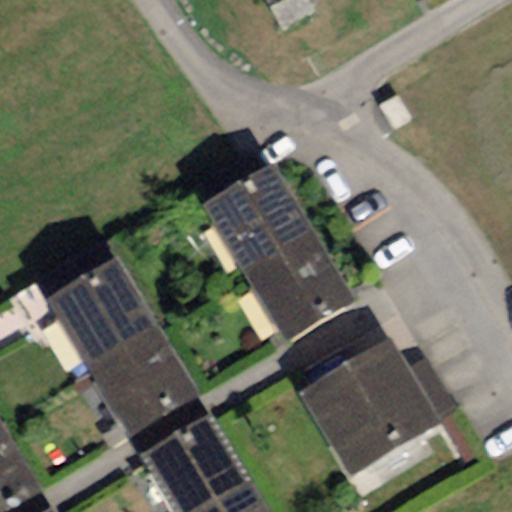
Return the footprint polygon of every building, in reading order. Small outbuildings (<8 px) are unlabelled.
[(305,0),(265,0),(261,3),(281,36),(315,15),(305,0)] [(201,207),(239,270),(309,229),(272,166),(201,207)] [(309,229),(239,270),(283,343),(352,302),(309,229)] [(114,261),(46,300),(85,366),(153,326),(114,261)] [(206,416),(153,326),(85,366),(138,456),(206,416)] [(299,405),(352,490),(444,433),(391,349),(299,405)] [(202,511),(247,486),(206,416),(138,456),(171,511),(202,511)] [(3,426),(0,427),(0,511),(52,511),(53,511),(3,426)] [(262,511),(247,486),(202,511),(262,511)]
